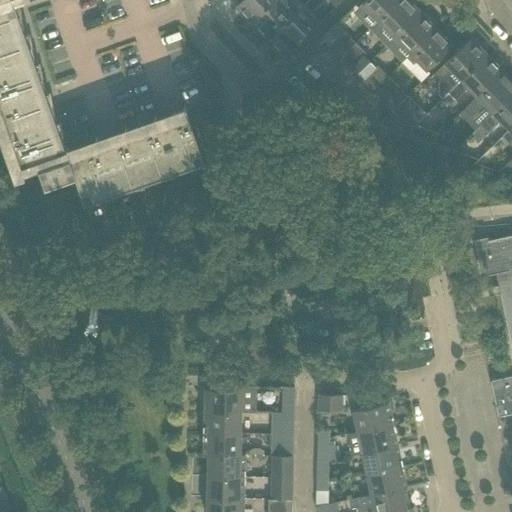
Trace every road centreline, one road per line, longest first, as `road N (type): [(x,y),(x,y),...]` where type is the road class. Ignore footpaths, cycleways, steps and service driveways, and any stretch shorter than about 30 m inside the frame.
road 1 (residential): [(305,511),(308,399),(319,381),(426,380)]
road 2 (tertiary): [(87,511),(0,319)]
road 3 (residential): [(314,49),(256,86),(198,33),(188,0)]
road 4 (residential): [(444,511),(426,380)]
